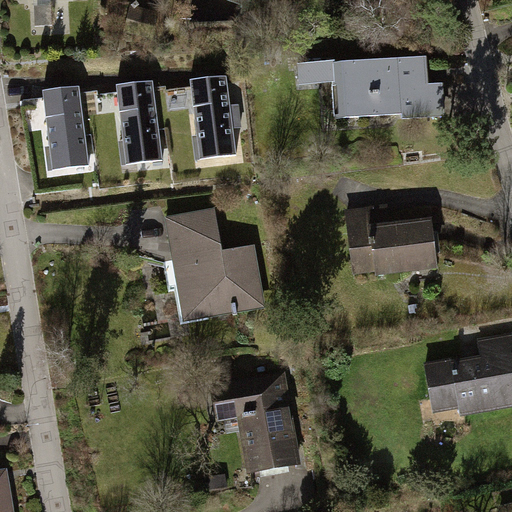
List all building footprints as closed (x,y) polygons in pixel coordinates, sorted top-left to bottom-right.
[(53,2),(33,3),(33,27),(54,26),(53,2)] [(156,9),(128,2),(121,31),(148,38),(156,9)] [(426,53),(296,60),(297,83),(335,81),(337,117),(447,111),(446,79),(427,80),(426,53)] [(200,155),(232,151),(223,77),(191,81),(200,155)] [(148,81),(116,86),(126,160),(158,156),(148,81)] [(76,87),(43,90),(51,166),(84,162),(76,87)] [(345,201),(351,271),(436,264),(431,214),(390,217),(388,197),(345,201)] [(215,205),(165,214),(183,322),(269,308),(258,242),(222,248),(215,205)] [(460,415),(511,405),(511,332),(476,340),(479,355),(426,365),(435,411),(459,407),(460,415)] [(305,465),(288,370),(207,384),(215,432),(240,427),(249,475),(305,465)] [(16,511),(10,469),(0,470),(0,511),(16,511)] [(511,511),(511,502),(494,506),(494,511),(511,511)]
